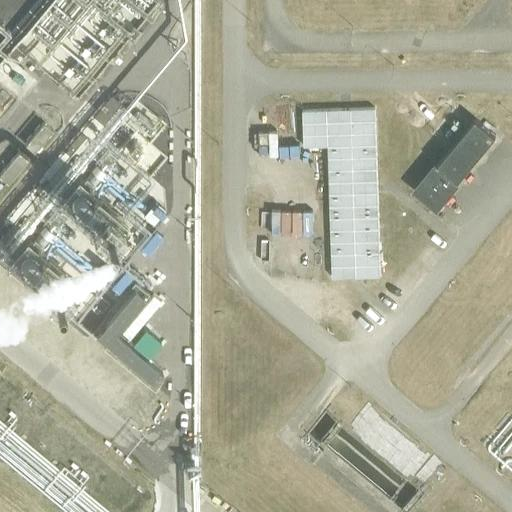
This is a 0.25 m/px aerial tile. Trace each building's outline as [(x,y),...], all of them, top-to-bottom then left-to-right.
[(380,273),(377,106),(304,108),(305,144),(329,143),(333,274),(380,273)] [(475,118),(453,145),(437,164),(434,162),(412,189),(437,210),(460,183),(457,181),(496,135),(475,118)] [(25,144),(34,152),(53,130),(43,122),(25,144)] [(0,173),(0,176),(8,184),(28,159),(19,151),(0,173)] [(196,205),(196,160),(114,161),(114,206),(196,205)]
